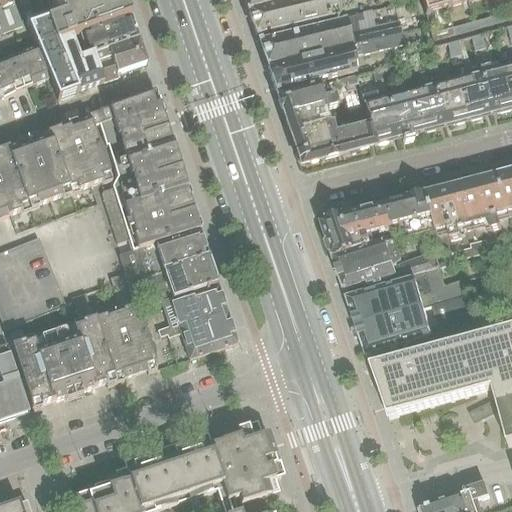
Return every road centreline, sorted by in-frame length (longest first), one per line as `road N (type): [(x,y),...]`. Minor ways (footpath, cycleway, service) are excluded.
road 1 (residential): [(30,457),(305,364)]
road 2 (residential): [(255,216),(311,193),(511,142)]
road 3 (residential): [(203,62),(0,137)]
road 4 (secondary): [(255,216),(203,62)]
road 5 (secondary): [(305,364),(255,216)]
road 6 (secondary): [(356,511),(305,364)]
